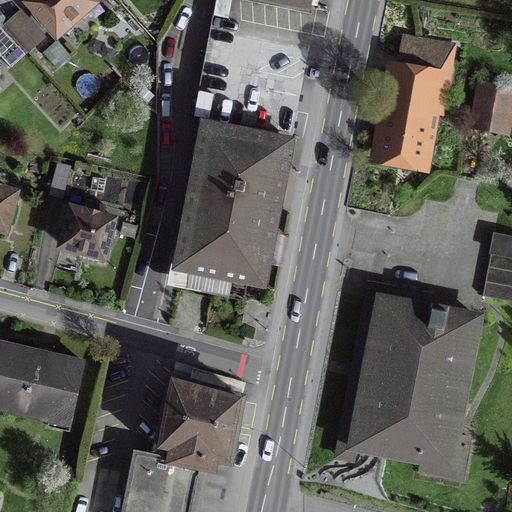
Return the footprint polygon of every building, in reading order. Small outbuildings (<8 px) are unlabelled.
[(96,8),(88,0),(32,0),(24,8),(56,44),(96,8)] [(277,0),(319,10),(321,0),(277,0)] [(44,41),(21,15),(6,29),(29,54),(44,41)] [(0,59),(11,50),(0,38),(0,59)] [(430,177),(455,51),(400,40),(374,166),(430,177)] [(51,46),(41,55),(54,70),(64,61),(51,46)] [(510,137),(511,125),(511,93),(481,88),(473,130),(510,137)] [(275,290),(302,138),(205,121),(176,290),(260,305),(263,287),(275,290)] [(74,173),(61,169),(53,201),(66,204),(74,173)] [(0,235),(15,240),(27,197),(0,189),(0,235)] [(126,224),(80,212),(68,255),(114,267),(126,224)] [(511,243),(496,240),(483,301),(511,307),(511,302),(511,243)] [(459,460),(488,321),(386,300),(355,452),(425,466),(423,478),(462,486),(467,462),(459,460)] [(0,412),(78,430),(93,365),(0,344),(0,412)] [(149,452),(135,449),(122,511),(188,511),(196,474),(218,479),(221,464),(234,467),(247,401),(249,395),(164,378),(149,452)]
